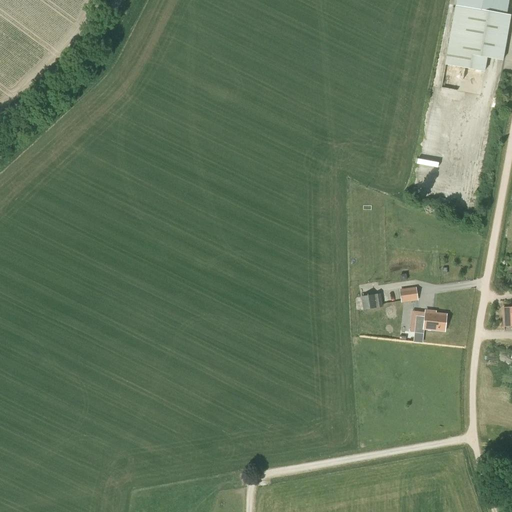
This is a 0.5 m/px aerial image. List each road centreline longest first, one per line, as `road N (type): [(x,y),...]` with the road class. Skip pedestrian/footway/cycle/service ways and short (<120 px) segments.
road 1 (track): [(495,511),(471,439),(471,382),(511,140)]
road 2 (unclassified): [(0,129),(74,60),(117,0)]
